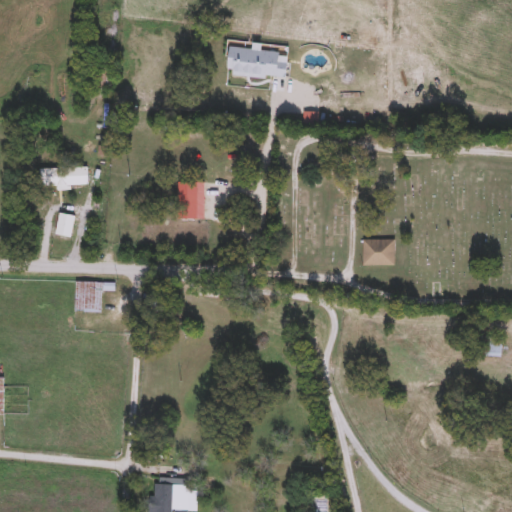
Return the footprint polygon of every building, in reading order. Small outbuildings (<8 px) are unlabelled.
[(281,53),(280,62),(288,63),(286,81),(227,74),(230,48),(281,53)] [(155,185),(204,185),(204,203),(155,203),(155,185)] [(362,240),(362,267),(395,267),(396,241),(362,240)] [(101,314),(75,314),(75,283),(101,283),(101,314)] [(502,339),(502,357),(481,357),(481,339),(502,339)] [(196,511),(152,511),(154,480),(198,482),(196,511)]
